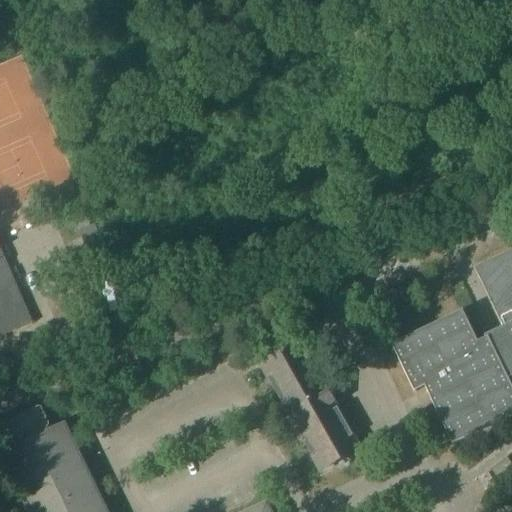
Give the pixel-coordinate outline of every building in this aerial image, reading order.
[(86,216),(73,221),(77,231),(90,226),(86,216)] [(79,232),(86,251),(103,245),(95,226),(79,232)] [(511,251),(474,270),(504,332),(488,340),(486,337),(484,338),(486,341),(477,345),(462,313),(392,347),(414,394),(416,393),(412,385),(421,381),(430,400),(452,447),(511,418),(511,389),(507,379),(511,374),(511,373),(511,251)] [(0,338),(31,324),(0,254),(0,338)] [(95,334),(89,319),(44,338),(50,353),(95,334)] [(261,367),(298,432),(320,473),(359,451),(299,346),(261,367)] [(16,448),(0,455),(0,457),(26,511),(107,511),(65,425),(48,433),(47,431),(48,430),(49,429),(49,427),(49,426),(41,411),(40,410),(39,410),(38,410),(5,426),(4,427),(3,428),(3,429),(11,445),(12,446),(12,447),(14,447),(15,446),(16,448)] [(490,471),(501,484),(511,475),(511,464),(507,458),(490,471)] [(497,493),(489,475),(478,481),(486,498),(497,493)]
